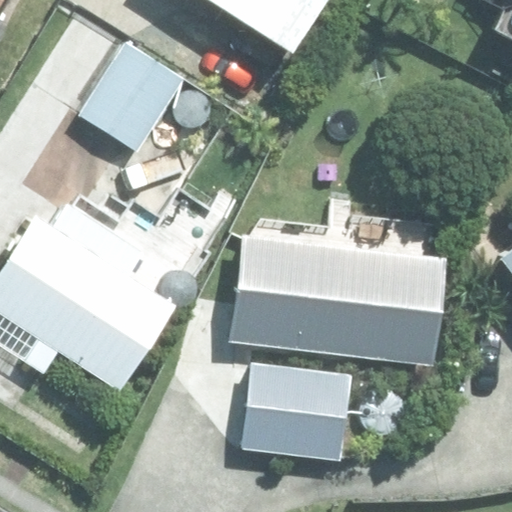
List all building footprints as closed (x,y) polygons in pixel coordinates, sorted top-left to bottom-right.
[(210,0),(276,41),(301,0),(210,0)] [(511,50),(511,0),(494,0),(511,8),(511,11),(496,43),(511,50)] [(0,55),(10,38),(0,32),(0,55)] [(126,48),(78,125),(139,163),(187,86),(126,48)] [(511,84),(480,69),(444,142),(511,175),(511,84)] [(0,348),(26,365),(23,370),(44,383),(59,362),(120,400),(175,313),(129,286),(144,263),(67,214),(53,237),(37,227),(0,284),(0,348)] [(511,227),(489,245),(484,250),(495,264),(511,287),(511,227)] [(445,270),(245,246),(233,350),(432,374),(445,270)] [(350,382),(252,370),(241,456),(339,468),(350,382)]
